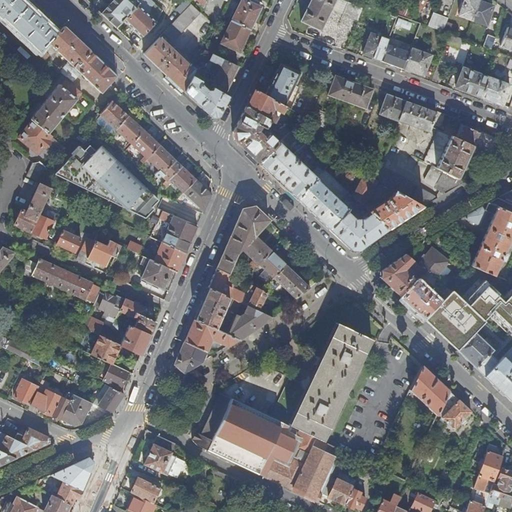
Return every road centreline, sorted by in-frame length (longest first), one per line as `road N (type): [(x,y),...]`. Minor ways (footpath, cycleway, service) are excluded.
road 1 (residential): [(511,124),(269,32)]
road 2 (residential): [(349,276),(185,388),(152,375)]
road 3 (tertiary): [(511,426),(349,276)]
road 4 (tertiary): [(213,147),(49,0)]
road 5 (residential): [(133,415),(325,511)]
road 6 (residential): [(178,312),(0,231)]
road 7 (residential): [(511,172),(349,276)]
road 8 (tertiary): [(178,312),(241,174)]
road 9 (tertiary): [(349,276),(241,174)]
road 10 (residential): [(213,147),(269,32)]
